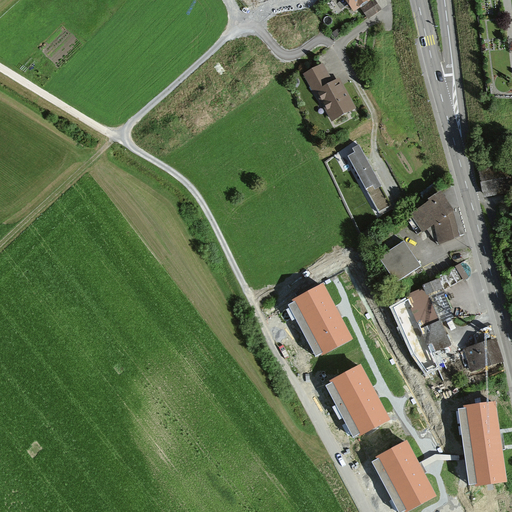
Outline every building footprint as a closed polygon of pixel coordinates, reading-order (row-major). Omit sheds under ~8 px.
[(346,0),(354,12),(361,7),(368,19),(382,10),(375,0),(346,0)] [(321,56),(301,68),(331,119),(357,103),(339,73),(333,76),(321,56)] [(359,145),(352,148),(354,152),(349,155),(378,212),(391,206),(359,145)] [(511,176),(509,162),(479,167),(484,198),(511,192),(511,176)] [(454,210),(442,191),(411,213),(424,232),(435,224),(438,244),(460,235),(454,210)] [(396,281),(420,266),(405,242),(380,256),(396,281)] [(423,287),(407,295),(408,298),(392,307),(413,353),(426,374),(440,367),(434,353),(452,345),(447,335),(449,335),(442,322),(455,316),(442,290),(469,276),(462,263),(438,276),(439,278),(423,286),(423,287)] [(294,302),(288,305),(315,355),(320,353),(322,356),(352,339),(323,284),(293,300),(294,302)] [(469,370),(502,360),(496,338),(462,348),(469,370)] [(331,383),(326,385),(353,437),(357,434),(359,437),(391,420),(360,364),(330,380),(331,383)] [(464,408),(459,409),(469,484),(475,484),(475,487),(508,482),(496,401),(463,405),(464,408)] [(372,462),(399,511),(400,511),(405,510),(405,511),(407,511),(438,496),(408,440),(376,456),(378,459),(372,462)]
